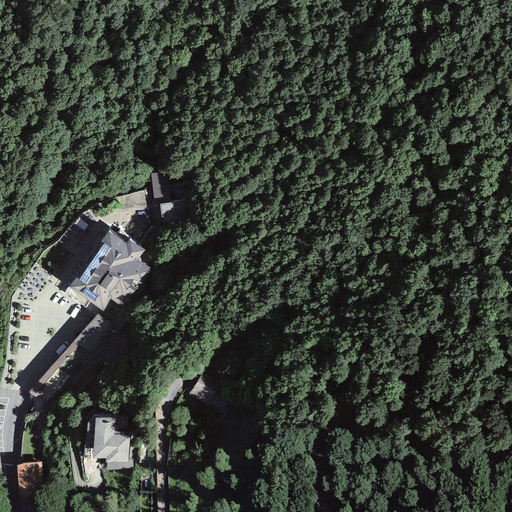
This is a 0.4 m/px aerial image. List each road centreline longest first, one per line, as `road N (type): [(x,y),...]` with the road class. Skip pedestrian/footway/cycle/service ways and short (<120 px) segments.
road 1 (residential): [(163,511),(162,419),(167,396),(187,373)]
road 2 (unclassified): [(13,511),(7,465),(16,390)]
